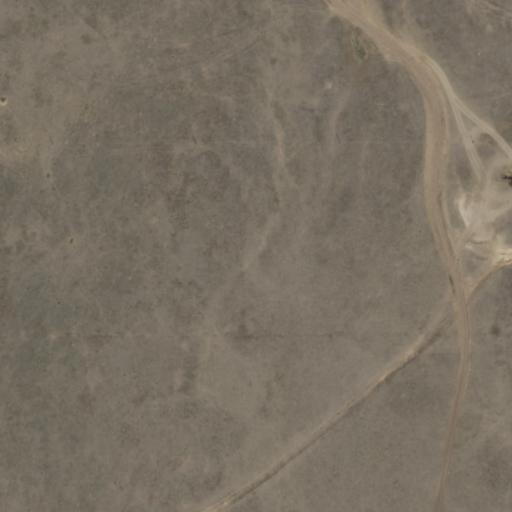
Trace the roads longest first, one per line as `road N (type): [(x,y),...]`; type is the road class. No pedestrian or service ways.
road 1 (residential): [(97,511),(188,463),(511,237)]
road 2 (residential): [(511,207),(417,41),(383,0)]
